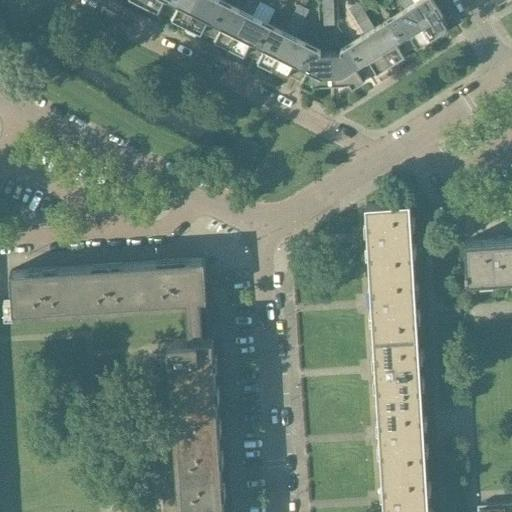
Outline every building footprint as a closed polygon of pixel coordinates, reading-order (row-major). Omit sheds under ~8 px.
[(144,0),(143,5),(158,13),(161,7),(167,10),(171,0),(144,0)] [(198,0),(171,0),(167,10),(172,13),(170,18),(185,26),(198,0)] [(225,1),(222,0),(198,0),(185,26),(201,34),(204,29),(210,32),(225,1)] [(246,12),(228,48),(244,56),(247,51),(253,53),(268,23),(251,14),(257,1),(254,0),(247,0),(242,10),(246,12)] [(331,0),(323,0),(324,11),(332,11),(331,0)] [(411,0),(400,0),(405,7),(389,17),(407,46),(413,43),(416,48),(431,39),(409,5),(413,3),(411,0)] [(439,0),(417,0),(413,3),(409,5),(431,39),(446,29),(443,24),(447,22),(442,14),(446,11),(439,0)] [(246,12),(242,10),(225,1),(210,32),(215,35),(213,40),(228,48),(246,12)] [(358,3),(354,6),(350,8),(358,20),(365,15),(358,3)] [(298,6),(292,19),(300,23),(306,10),(298,6)] [(333,23),(332,11),(324,11),(325,23),(329,23),(333,23)] [(373,28),(365,15),(358,20),(365,33),(349,43),(367,72),(372,68),(375,74),(390,64),(369,30),(373,28)] [(407,46),(389,17),(373,28),(369,30),(390,64),(405,55),(402,50),(407,46)] [(311,45),(293,36),(300,23),(292,19),(285,32),(289,34),(271,69),(287,77),(290,72),(295,75),(311,45)] [(289,34),(285,32),(268,23),(253,53),(258,56),(255,61),(271,69),(289,34)] [(367,72),(349,43),(340,48),(340,52),(330,52),(332,84),(349,83),(352,88),(361,82),(365,80),(361,75),(367,72)] [(311,45),(295,75),(301,78),(298,83),(302,85),(302,84),(312,89),(314,85),(332,84),(330,52),(320,52),(320,49),(311,45)] [(409,201),(365,204),(369,271),(413,269),(409,201)] [(511,238),(495,239),(466,241),(466,240),(465,240),(466,270),(465,270),(465,276),(467,276),(467,281),(469,281),(469,280),(511,277),(511,238)] [(204,257),(71,266),(10,270),(13,310),(185,299),(185,304),(186,304),(188,337),(188,338),(172,339),(173,353),(153,354),(163,511),(224,511),(223,488),(224,488),(229,483),(228,474),(223,470),(221,470),(218,414),(217,414),(212,337),(202,337),(199,298),(206,297),(204,257)] [(413,269),(369,271),(374,338),(417,335),(413,269)] [(417,335),(374,338),(377,403),(421,400),(417,335)] [(421,400),(377,403),(381,469),(425,466),(421,400)] [(427,511),(426,490),(425,466),(381,469),(384,511),(427,511)] [(511,511),(511,501),(477,504),(477,511),(511,511)]
